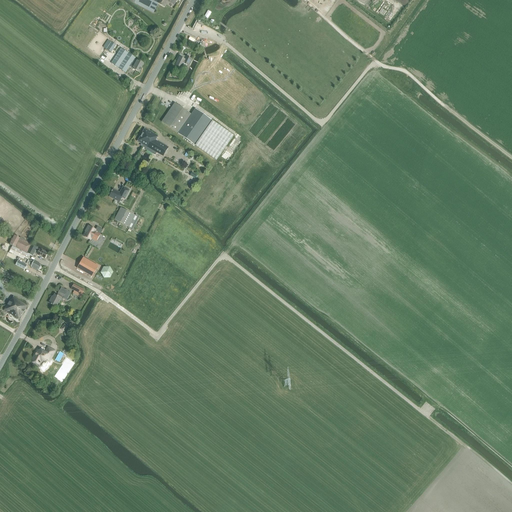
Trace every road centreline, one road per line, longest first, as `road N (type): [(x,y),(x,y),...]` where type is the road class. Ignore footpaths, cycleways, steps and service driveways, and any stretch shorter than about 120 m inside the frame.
road 1 (tertiary): [(0,364),(194,0)]
road 2 (track): [(427,416),(224,254)]
road 3 (track): [(224,254),(157,334),(52,267)]
